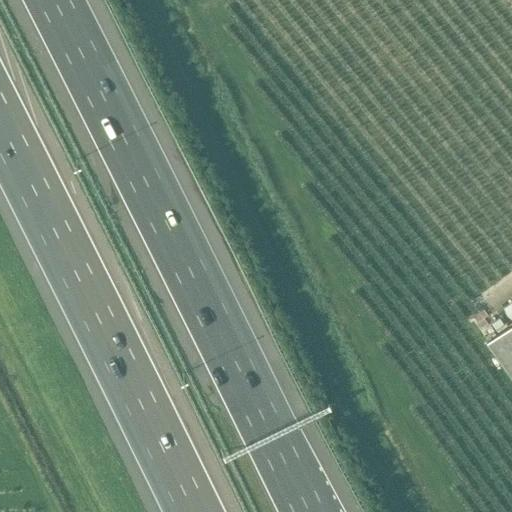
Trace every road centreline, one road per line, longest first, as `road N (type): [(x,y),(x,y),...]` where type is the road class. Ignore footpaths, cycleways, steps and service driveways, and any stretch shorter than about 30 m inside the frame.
road 1 (motorway): [(311,511),(51,0)]
road 2 (motorway): [(0,132),(188,511)]
